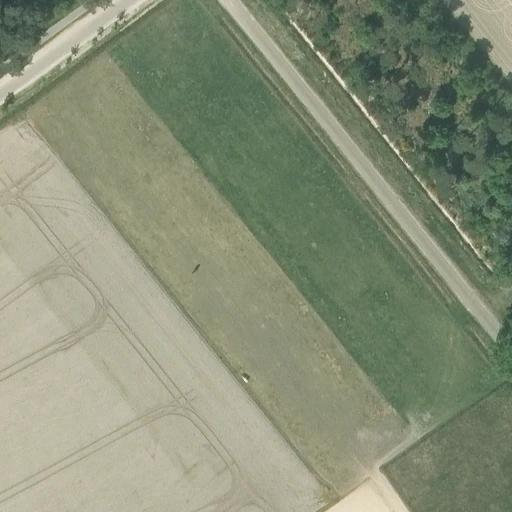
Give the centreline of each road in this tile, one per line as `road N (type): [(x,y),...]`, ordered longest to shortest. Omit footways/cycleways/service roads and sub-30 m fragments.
road 1 (unclassified): [(511,352),(227,0)]
road 2 (unclassified): [(0,95),(128,0)]
